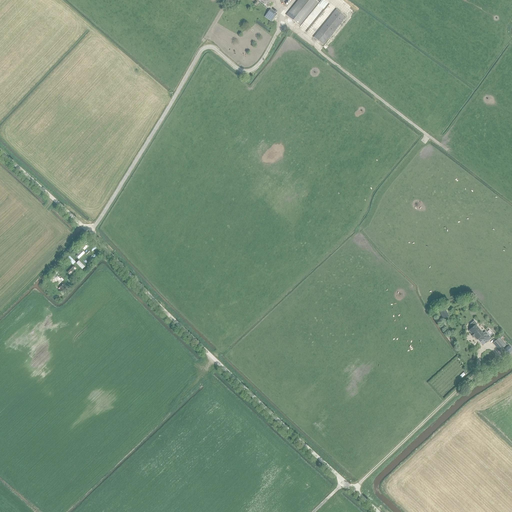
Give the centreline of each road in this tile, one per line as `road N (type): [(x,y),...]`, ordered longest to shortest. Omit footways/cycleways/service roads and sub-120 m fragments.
road 1 (unclassified): [(377,511),(0,150)]
road 2 (track): [(353,489),(500,357),(488,344),(480,349)]
